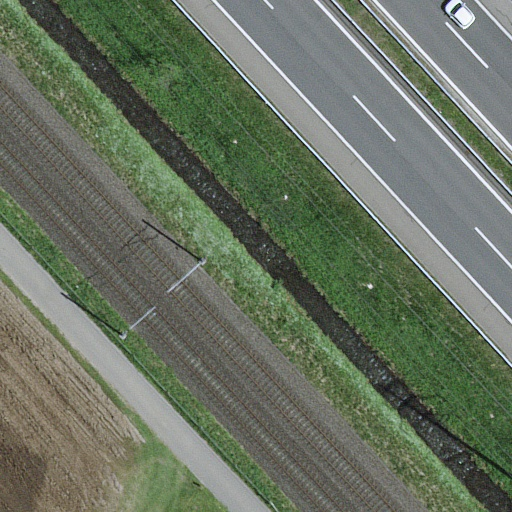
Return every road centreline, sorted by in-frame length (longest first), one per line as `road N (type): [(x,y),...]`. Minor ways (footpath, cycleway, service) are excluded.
road 1 (motorway): [(261,0),(511,271)]
road 2 (track): [(0,248),(246,511)]
road 3 (motorway): [(511,97),(421,0)]
